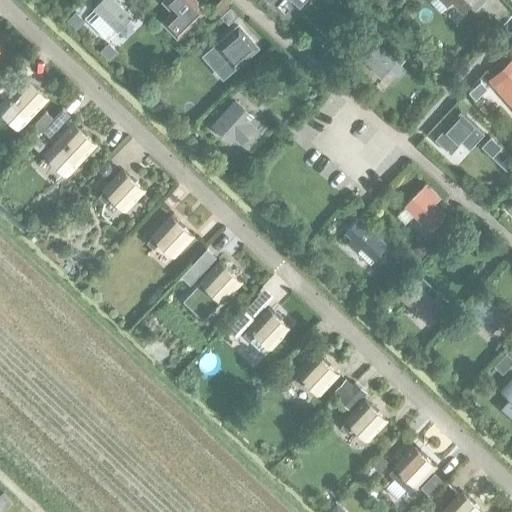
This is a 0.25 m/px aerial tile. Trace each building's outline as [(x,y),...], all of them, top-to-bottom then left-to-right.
[(115,0),(98,0),(92,6),(116,29),(130,15),(115,0)] [(202,9),(192,0),(163,0),(175,12),(164,22),(176,34),(202,9)] [(455,0),(461,5),(465,1),(472,9),(480,0),(455,0)] [(237,24),(214,45),(232,66),(256,46),(237,24)] [(404,68),(371,37),(357,52),(381,74),(389,65),(398,74),(404,68)] [(511,68),(499,80),(511,95),(511,68)] [(25,77),(0,103),(7,109),(20,121),(26,114),(45,95),(25,77)] [(241,139),(252,127),(239,115),(244,109),(234,99),(212,123),(228,138),(234,132),(241,139)] [(41,128),(52,117),(45,109),(33,121),(41,128)] [(459,109),(433,137),(449,152),(467,133),(475,140),(483,131),(459,109)] [(59,124),(52,117),(41,128),(48,135),(59,124)] [(93,141),(74,123),(49,149),(55,155),(62,148),(75,160),(93,141)] [(490,137),(482,146),(491,153),(498,145),(490,137)] [(142,187),(122,169),(97,195),(104,201),(110,194),(123,206),(142,187)] [(428,227),(442,212),(432,202),(438,196),(425,183),(405,203),(428,227)] [(190,233),(171,214),(146,241),(152,247),(159,240),(172,252),(190,233)] [(385,242),(357,216),(345,230),(351,236),(347,240),(356,248),(359,245),(372,257),(385,242)] [(239,279),(219,260),(194,287),(201,293),(207,286),(220,298),(239,279)] [(421,278),(403,296),(427,321),(441,306),(431,296),(435,292),(421,278)] [(490,329),(503,314),(482,295),(469,310),(490,329)] [(287,325),(268,306),(243,333),(249,339),(256,332),(269,344),(287,325)] [(336,371),(316,352),(291,379),(298,385),(304,378),(317,390),(336,371)] [(511,373),(499,387),(509,396),(500,405),(511,416),(511,373)] [(384,417),(365,398),(340,425),(346,431),(353,424),(366,436),(384,417)] [(413,444),(388,471),(408,489),(433,463),(413,444)] [(477,511),(481,509),(462,490),(440,511),(477,511)]
